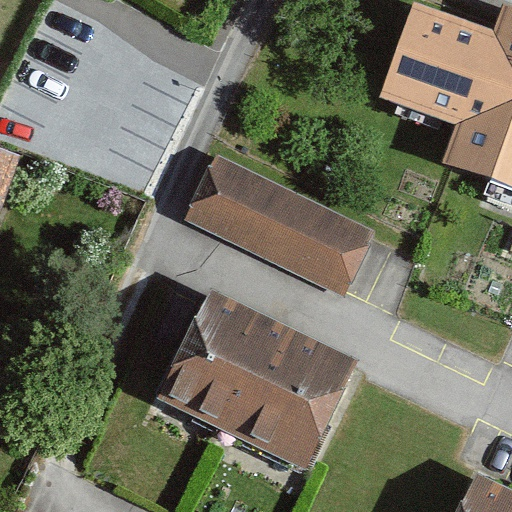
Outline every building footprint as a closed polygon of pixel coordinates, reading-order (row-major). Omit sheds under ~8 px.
[(382,89),(464,119),(447,164),(452,166),(487,178),(511,187),(511,14),(503,11),(498,26),(496,32),(414,2),(382,89)] [(0,211),(21,156),(0,147),(0,211)] [(190,213),(342,287),(368,233),(374,232),(218,156),(190,213)] [(158,398),(302,468),(350,370),(206,300),(178,356),(158,398)] [(511,511),(511,491),(476,473),(463,501),(461,500),(454,511),(511,511)]
